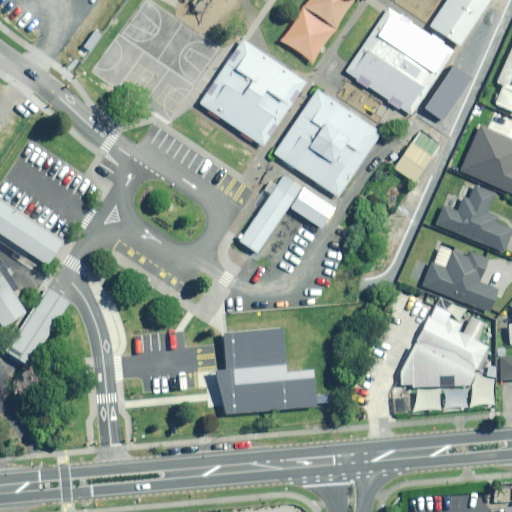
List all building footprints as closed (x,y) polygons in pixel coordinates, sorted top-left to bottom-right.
[(490,0),(446,0),(427,30),(457,50),(490,0)] [(454,54),(389,10),(345,74),(411,118),(454,54)] [(263,151),(309,84),(245,41),(199,108),(263,151)] [(511,46),(496,83),(502,86),(494,104),(511,111),(511,46)] [(98,97),(82,87),(73,101),(89,111),(98,97)] [(378,133),(312,88),(264,159),(330,203),(378,133)] [(444,135),(429,124),(423,132),(438,143),(444,135)] [(511,140),(481,127),(461,171),(511,194),(511,140)] [(414,182),(441,145),(421,130),(394,167),(414,182)] [(302,185),(284,173),(239,239),(257,252),(302,185)] [(494,194),(474,186),(469,200),(463,198),(457,212),(443,207),(436,225),(503,252),(511,230),(496,223),(497,218),(486,214),(494,194)] [(326,214),(295,194),(280,216),(311,236),(326,214)] [(0,200),(0,231),(48,263),(62,241),(0,200)] [(468,257),(440,246),(433,264),(430,263),(421,286),(490,313),(499,291),(480,283),(488,262),(469,254),(468,257)] [(0,273),(0,324),(1,325),(24,310),(0,273)] [(487,350),(429,318),(398,373),(398,384),(410,384),(410,388),(466,387),(487,350)] [(214,370),(226,415),(317,406),(313,367),(287,370),(286,326),(222,329),(225,368),(214,370)] [(511,356),(500,357),(501,381),(511,380),(511,356)]
